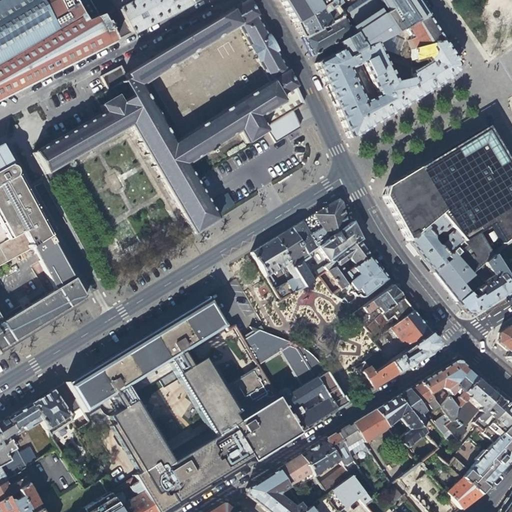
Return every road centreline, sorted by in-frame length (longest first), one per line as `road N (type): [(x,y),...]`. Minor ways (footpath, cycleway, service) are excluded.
road 1 (tertiary): [(0,384),(349,170)]
road 2 (residential): [(462,341),(226,486)]
road 3 (residential): [(224,0),(0,117)]
road 4 (residential): [(349,170),(462,341)]
